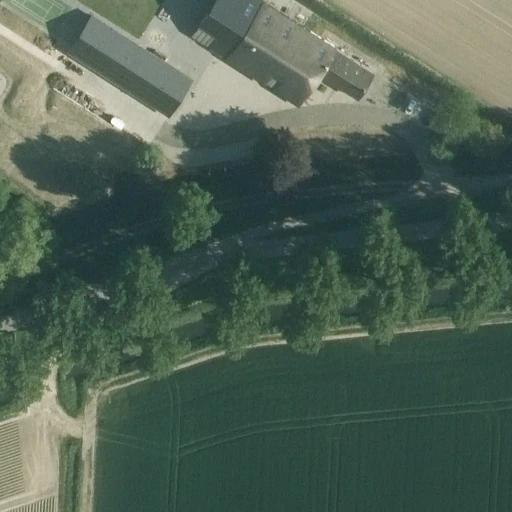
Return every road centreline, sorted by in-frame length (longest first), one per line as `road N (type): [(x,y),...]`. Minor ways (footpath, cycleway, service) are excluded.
road 1 (unclassified): [(199,259),(254,230),(511,179)]
road 2 (tertiary): [(199,259),(511,222)]
road 3 (track): [(43,398),(57,355),(199,259)]
road 4 (tertiary): [(0,326),(199,259)]
